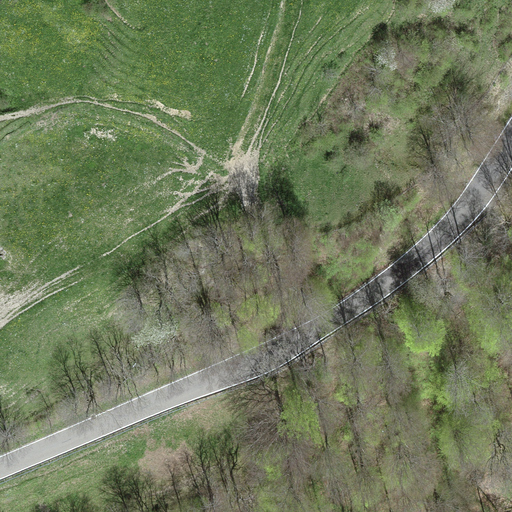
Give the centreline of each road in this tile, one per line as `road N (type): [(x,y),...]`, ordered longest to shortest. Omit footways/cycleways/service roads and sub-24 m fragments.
road 1 (tertiary): [(511,138),(437,239),(328,322),(0,468)]
road 2 (track): [(297,0),(224,203),(51,285),(0,318)]
